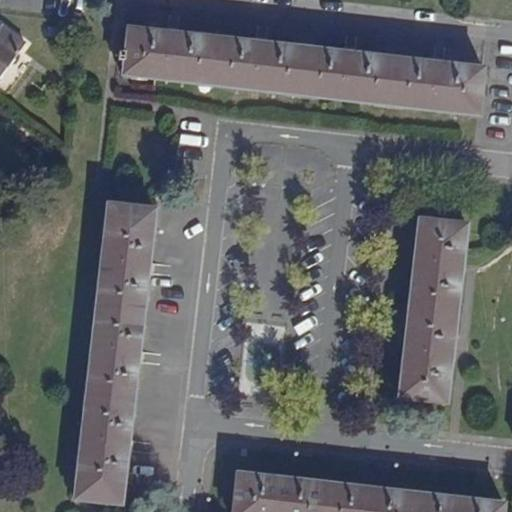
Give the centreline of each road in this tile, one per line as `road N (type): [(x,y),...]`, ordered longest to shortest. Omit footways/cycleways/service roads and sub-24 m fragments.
road 1 (residential): [(347,146),(221,133),(190,428)]
road 2 (residential): [(312,442),(347,146)]
road 3 (residential): [(511,463),(312,442)]
road 4 (residential): [(347,146),(511,165)]
road 5 (residential): [(312,442),(190,428)]
